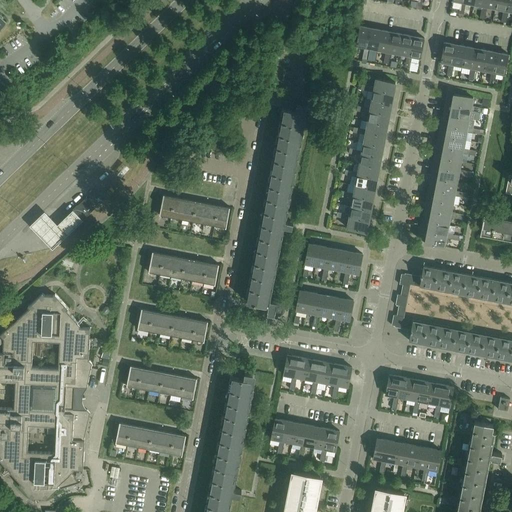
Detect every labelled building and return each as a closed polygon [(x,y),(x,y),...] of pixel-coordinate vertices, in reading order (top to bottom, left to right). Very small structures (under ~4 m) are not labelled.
[(496,9),(497,0),(486,0),(485,7),(487,7),(496,9)] [(506,11),(508,0),(497,0),(496,9),(504,10),(506,11)] [(367,48),(371,28),(360,26),(356,46),(365,48),(367,48)] [(378,50),(382,30),(371,28),(367,48),(370,48),(378,50)] [(389,52),(392,32),(382,30),(378,50),(386,52),(389,52)] [(399,54),(403,34),(392,32),(389,52),(391,52),(399,54)] [(410,56),(414,36),(403,34),(399,54),(407,56),(410,56)] [(421,58),(425,38),(414,36),(410,56),(412,57),(421,58)] [(452,64),(456,44),(444,42),(441,62),(449,64),(452,64)] [(462,66),(466,46),(456,44),(452,64),(454,65),(462,66)] [(473,68),(477,48),(466,46),(462,66),(470,68),(473,68)] [(484,70),(487,51),(477,48),(473,68),(475,69),(484,70)] [(494,72),(498,53),(487,51),(484,70),(492,72),(494,72)] [(505,74),(509,55),(498,53),(494,72),(496,73),(505,74)] [(377,79),(375,87),(374,90),(394,94),(395,87),(396,82),(377,79)] [(374,90),(374,92),(372,100),(392,104),(394,94),(374,90)] [(473,97),(454,94),(453,99),(453,98),(452,105),(471,109),(472,106),(473,97)] [(372,100),(371,109),(370,111),(390,115),(392,104),(372,100)] [(249,295),(248,302),(250,302),(255,303),(254,304),(255,304),(256,304),(263,305),(266,305),(267,306),(269,306),(268,310),(267,313),(277,315),(279,315),(281,314),(283,313),(284,311),(284,309),(284,308),(284,307),(284,306),(284,305),(283,304),(282,303),(282,302),(281,302),(280,301),(271,300),(271,298),(271,297),(284,230),(285,226),(293,228),(294,223),(285,221),(288,209),(288,208),(290,195),(291,195),(293,183),(293,182),(295,170),(296,169),(298,157),(300,144),(301,144),(303,132),(303,131),(305,119),(306,118),(306,116),(306,113),(308,106),(305,106),(305,105),(302,105),(297,104),(295,111),(286,109),(285,109),(283,116),(282,123),(281,129),(280,135),(279,142),(277,148),(276,154),(275,161),(274,167),(272,173),(271,180),(270,186),(269,193),(267,199),(266,206),(265,212),(264,219),(262,225),(261,231),(260,238),(259,244),(258,250),(256,257),(255,263),(254,270),(253,276),(251,283),(250,289),(249,295)] [(471,109),(452,105),(450,115),(469,119),(471,111),(471,109)] [(370,111),(370,114),(368,122),(388,125),(390,115),(370,111)] [(469,119),(450,115),(448,126),(467,130),(468,127),(469,119)] [(368,122),(367,130),(366,132),(386,136),(388,125),(368,122)] [(472,133),(467,132),(467,130),(448,126),(445,137),(465,140),(471,141),(472,133)] [(366,132),(366,135),(364,143),(384,147),(386,136),(366,132)] [(465,140),(445,137),(443,147),(463,151),(464,148),(465,140)] [(364,143),(363,151),(362,153),(382,157),(384,147),(364,143)] [(463,151),(443,147),(441,158),(461,161),(463,153),(463,151)] [(362,153),(362,156),(360,164),(380,168),(382,157),(362,153)] [(461,161),(441,158),(439,168),(459,172),(460,170),(461,161)] [(360,164),(359,172),(358,175),(378,178),(380,168),(360,164)] [(459,172),(439,168),(437,179),(457,183),(459,175),(459,172)] [(358,175),(358,177),(356,185),(376,189),(378,178),(358,175)] [(457,183),(437,179),(435,189),(455,193),(455,191),(457,183)] [(356,185),(354,193),(354,196),(374,200),(376,189),(356,185)] [(455,193),(435,189),(433,200),(453,204),(454,196),(455,193)] [(175,197),(168,196),(165,195),(164,194),(160,215),(161,215),(171,217),(175,197)] [(354,196),(353,198),(352,207),(372,210),(374,200),(354,196)] [(87,197),(73,210),(72,211),(82,221),(96,207),(87,197)] [(186,199),(175,197),(171,217),(182,219),(186,199)] [(197,201),(189,200),(186,199),(182,219),(193,221),(197,201)] [(453,204),(433,200),(431,211),(451,215),(451,212),(453,204)] [(208,204),(197,201),(193,221),(204,223),(208,204)] [(208,204),(204,223),(215,225),(219,206),(208,204)] [(229,208),(219,206),(215,225),(225,227),(225,228),(226,228),(230,207),(229,207),(229,208)] [(352,207),(350,215),(350,217),(369,221),(372,210),(352,207)] [(30,227),(53,250),(82,221),(72,211),(58,226),(45,212),(30,227)] [(451,215),(431,211),(429,221),(449,225),(450,217),(451,215)] [(496,217),(490,216),(485,215),(484,215),(480,235),(481,236),(481,235),(492,237),(496,217)] [(350,217),(349,220),(348,228),(360,231),(367,233),(369,221),(350,217)] [(507,220),(496,217),(492,237),(503,239),(507,220)] [(511,220),(507,220),(503,239),(511,241),(511,220)] [(449,225),(429,221),(427,232),(447,236),(447,233),(449,225)] [(447,236),(427,232),(425,244),(432,245),(445,247),(446,238),(447,236)] [(316,265),(320,246),(309,244),(305,263),(316,265)] [(327,267),(331,248),(320,246),(316,265),(324,267),(327,267)] [(337,270),(341,250),(331,248),(327,267),(329,268),(337,270)] [(348,272),(352,252),(341,250),(337,270),(346,271),(348,272)] [(164,254),(157,253),(154,252),(153,251),(149,272),(150,272),(160,274),(164,254)] [(363,254),(352,252),(348,272),(350,272),(359,274),(363,254)] [(164,254),(160,274),(171,276),(175,256),(164,254)] [(186,258),(178,257),(175,256),(171,276),(182,278),(186,258)] [(197,260),(186,258),(182,278),(193,280),(197,260)] [(208,262),(200,261),(197,260),(193,280),(204,282),(208,262)] [(218,264),(208,262),(204,282),(215,284),(214,285),(215,285),(219,264),(218,264)] [(424,266),(422,276),(420,285),(434,288),(438,268),(424,266)] [(452,271),(438,268),(434,288),(449,291),(452,271)] [(467,274),(452,271),(449,291),(463,294),(467,274)] [(411,275),(405,274),(402,274),(400,284),(409,286),(411,275)] [(481,277),(467,274),(463,294),(478,297),(481,277)] [(492,299),(496,280),(481,277),(478,297),(492,299)] [(510,282),(496,280),(492,299),(507,302),(510,282)] [(307,312),(311,292),(300,290),(296,310),(307,312)] [(318,314),(322,294),(311,292),(307,312),(316,314),(318,314)] [(0,460),(6,467),(4,469),(6,471),(8,473),(10,471),(15,477),(21,483),(20,485),(27,493),(33,499),(34,498),(44,498),(45,499),(51,494),(60,487),(61,488),(78,483),(79,483),(80,482),(81,481),(82,480),(82,479),(82,478),(83,478),(83,477),(84,469),(85,437),(90,413),(87,410),(75,409),(74,409),(74,406),(74,405),(75,405),(74,405),(75,392),(75,391),(74,391),(74,387),(79,387),(87,388),(92,368),(93,364),(90,361),(89,361),(91,328),(81,327),(84,324),(82,322),(80,320),(78,322),(67,310),(69,308),(56,294),(54,295),(44,295),(43,294),(28,307),(30,308),(18,319),(16,317),(12,321),(13,323),(0,335),(0,334),(0,460)] [(328,316),(332,296),(322,294),(318,314),(320,315),(328,316)] [(398,294),(396,305),(405,307),(408,296),(398,294)] [(339,318),(343,299),(332,296),(328,316),(337,318),(339,318)] [(354,301),(343,299),(339,318),(341,319),(350,320),(354,301)] [(153,311),(146,310),(143,309),(142,308),(138,329),(139,329),(149,331),(153,311)] [(164,313),(153,311),(149,331),(160,333),(164,313)] [(175,315),(164,313),(160,333),(171,335),(175,315)] [(394,314),(392,325),(402,327),(404,316),(394,314)] [(186,317),(175,315),(171,335),(182,337),(186,317)] [(197,319),(189,318),(186,317),(182,337),(193,339),(197,319)] [(207,321),(197,319),(193,339),(204,341),(203,342),(204,342),(208,321),(207,321)] [(413,321),(411,330),(409,340),(423,343),(427,324),(413,321)] [(442,326),(427,324),(423,343),(438,346),(442,326)] [(456,329),(442,326),(438,346),(452,349),(456,329)] [(471,332),(456,329),(452,349),(467,352),(471,332)] [(485,335),(471,332),(467,352),(481,354),(485,335)] [(500,337),(485,335),(481,354),(496,357),(500,337)] [(511,352),(511,339),(500,337),(496,357),(511,360),(511,352)] [(295,376),(298,357),(288,355),(284,374),(292,376),(295,376)] [(305,379),(309,359),(298,357),(295,376),(297,377),(305,379)] [(316,381),(320,361),(309,359),(305,379),(314,380),(316,381)] [(327,383),(330,363),(320,361),(316,381),(318,381),(327,383)] [(337,385),(341,365),(330,363),(327,383),(335,384),(337,385)] [(142,368),(135,366),(132,366),(132,365),(131,365),(127,386),(128,386),(138,388),(142,368)] [(352,367),(341,365),(337,385),(339,385),(348,387),(352,367)] [(153,370),(142,368),(138,388),(149,390),(153,370)] [(164,372),(153,370),(149,390),(160,392),(164,372)] [(175,374),(164,372),(160,392),(171,394),(175,374)] [(229,511),(233,494),(235,495),(241,496),(242,491),(237,490),(234,489),(254,384),(255,382),(256,374),(245,372),(244,379),(240,378),(234,377),(233,377),(232,384),(230,390),(229,397),(228,403),(227,410),(226,416),(224,423),(223,429),(222,435),(221,442),(219,448),(218,454),(217,461),(216,468),(214,474),(213,480),(212,487),(211,493),(209,500),(208,506),(207,511),(229,511)] [(186,376),(175,374),(171,394),(182,396),(186,376)] [(397,396),(401,376),(389,374),(386,394),(394,396),(397,396)] [(196,378),(186,376),(182,396),(193,398),(192,399),(194,399),(198,378),(196,378)] [(407,398),(411,378),(401,376),(397,396),(399,397),(407,398)] [(418,400),(422,380),(411,378),(407,398),(415,400),(418,400)] [(428,402),(432,383),(422,380),(418,400),(420,401),(428,402)] [(439,404),(443,385),(432,383),(428,402),(437,404),(439,404)] [(450,407),(453,395),(454,387),(443,385),(439,404),(442,405),(450,407)] [(501,396),(498,409),(499,409),(508,410),(510,399),(501,397),(501,396)] [(282,440),(286,421),(275,419),(271,438),(280,440),(282,440)] [(293,442),(297,423),(286,421),(282,440),(285,441),(293,442)] [(479,511),(490,457),(491,457),(491,458),(501,460),(502,453),(492,452),(492,453),(491,453),(495,431),(492,431),(493,425),(475,421),(457,511),(479,511)] [(131,425),(124,423),(121,423),(121,422),(120,422),(116,443),(117,443),(127,445),(131,425)] [(304,444),(307,425),(297,423),(293,442),(301,444),(304,444)] [(142,427),(131,425),(127,445),(138,447),(142,427)] [(314,447),(318,427),(307,425),(304,444),(306,445),(314,447)] [(153,429),(146,428),(142,427),(138,447),(149,449),(153,429)] [(325,449),(329,429),(318,427),(314,447),(323,448),(325,449)] [(164,431),(153,429),(149,449),(160,451),(164,431)] [(340,431),(329,429),(325,449),(327,449),(336,451),(340,431)] [(175,433),(164,431),(160,451),(171,453),(175,433)] [(185,435),(175,433),(171,453),(182,455),(181,456),(183,456),(187,435),(185,435)] [(384,460),(388,440),(377,438),(373,458),(382,460),(384,460)] [(395,462),(399,442),(388,440),(384,460),(387,461),(395,462)] [(406,464),(409,444),(399,442),(395,462),(403,464),(406,464)] [(416,466),(420,447),(409,444),(406,464),(408,465),(416,466)] [(427,468),(431,449),(420,447),(416,466),(425,468),(427,468)] [(438,470),(442,451),(431,449),(427,468),(429,469),(438,470)] [(294,472),(286,511),(313,511),(321,477),(294,472)] [(378,488),(373,511),(400,511),(404,493),(378,488)]
